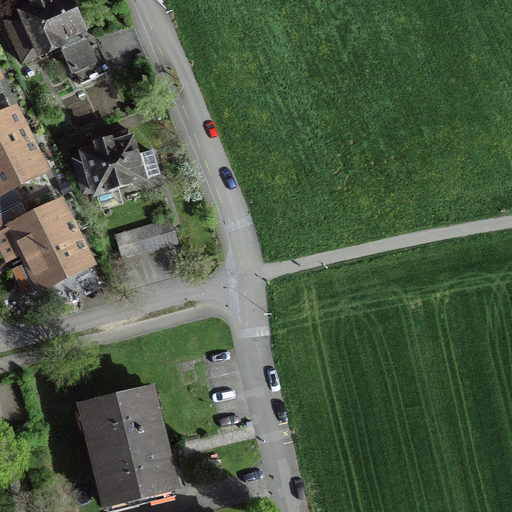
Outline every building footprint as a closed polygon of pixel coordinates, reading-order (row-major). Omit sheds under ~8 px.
[(88,49),(66,0),(40,0),(31,4),(33,10),(2,24),(21,65),(59,48),(77,87),(105,75),(93,47),(88,49)] [(0,194),(43,174),(32,153),(21,129),(12,111),(0,116),(0,194)] [(134,159),(126,132),(89,143),(92,153),(81,156),(82,158),(71,162),(82,196),(92,192),(93,196),(141,183),(141,181),(157,176),(150,154),(134,159)] [(58,204),(8,229),(40,291),(89,267),(78,246),(67,222),(58,204)] [(121,262),(161,250),(153,226),(114,237),(121,262)] [(104,509),(174,492),(149,391),(80,408),(104,509)]
